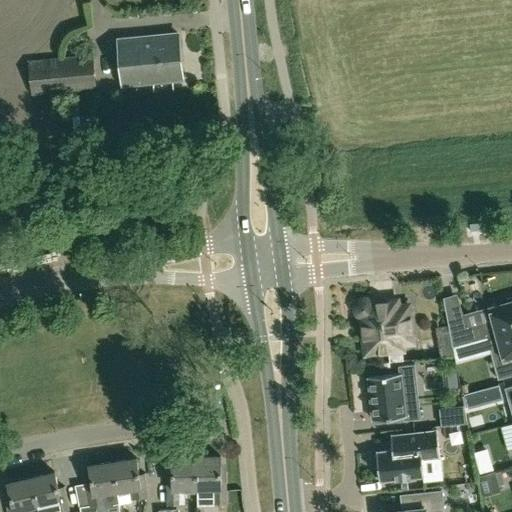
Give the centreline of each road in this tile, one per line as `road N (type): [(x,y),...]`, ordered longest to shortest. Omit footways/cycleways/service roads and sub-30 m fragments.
road 1 (unclassified): [(0,295),(54,279),(262,263)]
road 2 (secondary): [(262,263),(237,0)]
road 3 (secondary): [(288,511),(262,263)]
road 4 (residential): [(262,263),(511,253)]
road 5 (residential): [(0,455),(201,424)]
